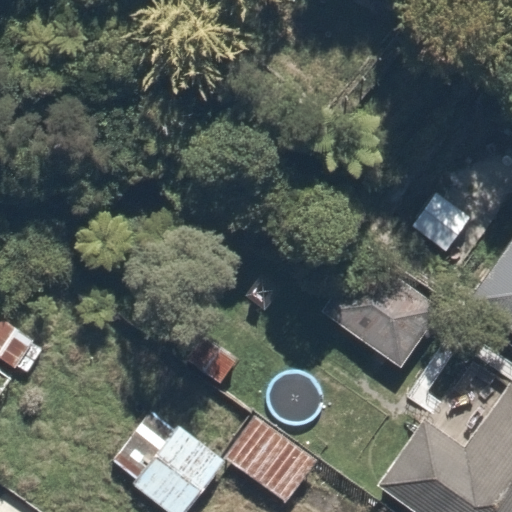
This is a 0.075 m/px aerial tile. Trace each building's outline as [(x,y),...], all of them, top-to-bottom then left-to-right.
[(511,219),(465,281),(511,317),(511,219)] [(440,307),(354,246),(311,307),(397,368),(440,307)] [(0,311),(0,360),(19,375),(42,344),(0,311)] [(184,314),(164,341),(211,377),(232,350),(184,314)] [(511,511),(511,382),(497,372),(456,430),(424,407),(376,475),(429,511),(511,511)] [(313,447),(251,407),(220,456),(281,495),(313,447)] [(175,511),(220,462),(174,420),(125,474),(166,511),(175,511)]
